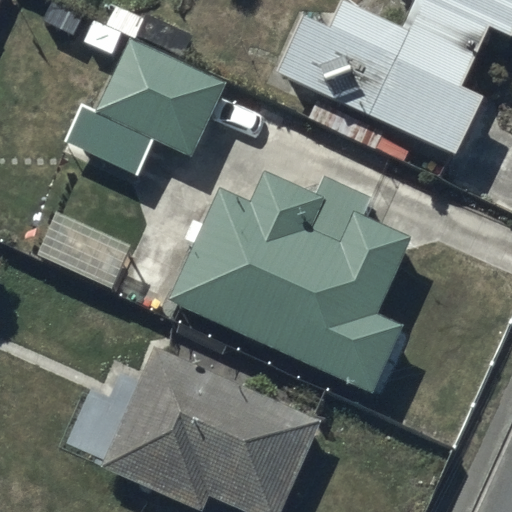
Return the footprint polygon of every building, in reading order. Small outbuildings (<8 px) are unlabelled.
[(314,30),(286,88),(463,172),(492,111),(472,102),(498,47),(511,53),(511,0),(407,0),(428,10),(411,46),(354,19),(342,43),(314,30)] [(131,44),(97,118),(194,162),(228,88),(131,44)] [(222,195),(172,306),(375,397),(404,333),(380,322),(414,246),(364,223),(372,204),(327,184),(319,201),(267,178),(253,209),(222,195)] [(284,511),(324,428),(158,351),(103,471),(191,511),(207,511),(214,499),(240,511),(284,511)] [(62,511),(74,484),(0,452),(0,508),(9,511),(62,511)]
